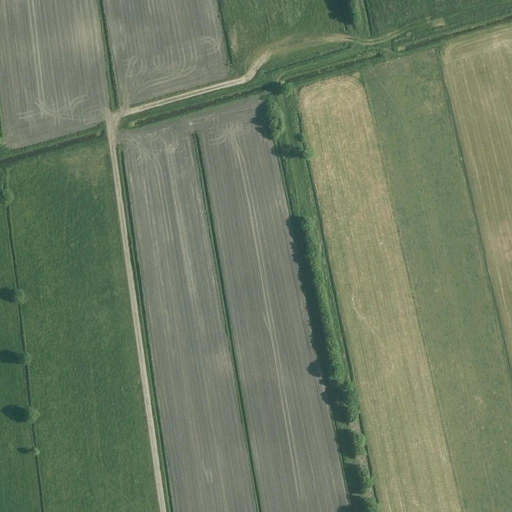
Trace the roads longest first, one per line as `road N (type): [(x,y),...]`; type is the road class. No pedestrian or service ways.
road 1 (track): [(112,120),(160,511)]
road 2 (track): [(0,152),(280,74)]
